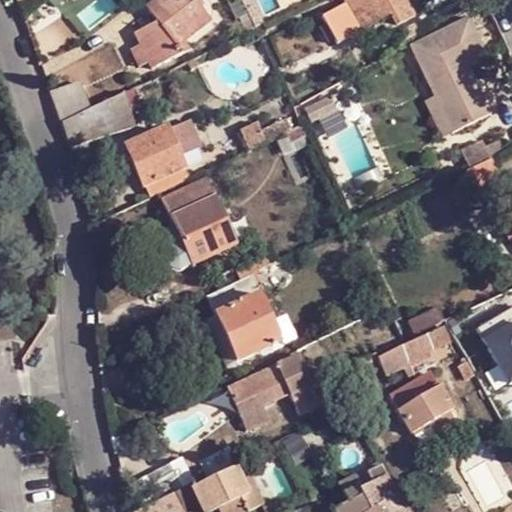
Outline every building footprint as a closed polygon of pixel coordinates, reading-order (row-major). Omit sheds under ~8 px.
[(216,21),(199,0),(165,0),(152,10),(163,24),(180,48),(192,39),(216,21)] [(348,0),(366,30),(384,21),(372,0),(348,0)] [(417,19),(406,0),(372,0),(384,21),(395,14),(401,26),(417,19)] [(260,30),(251,10),(244,15),(255,33),(260,30)] [(473,18),(433,37),(444,61),(433,65),(422,42),(411,47),(413,56),(405,60),(419,89),(430,84),(437,100),(453,133),(490,116),(467,67),(491,55),(473,18)] [(161,71),(188,56),(199,50),(192,39),(180,48),(163,24),(142,37),(147,48),(157,66),(161,71)] [(433,65),(444,61),(433,37),(422,42),(433,65)] [(147,48),(139,53),(148,69),(157,66),(147,48)] [(96,109),(84,82),(55,95),(65,124),(96,109)] [(122,134),(139,128),(128,94),(112,103),(122,134)] [(453,133),(437,100),(428,105),(444,139),(453,133)] [(122,134),(112,103),(96,109),(65,124),(74,150),(122,134)] [(247,143),(251,153),(290,135),(297,132),(292,122),(247,143)] [(187,171),(199,165),(183,124),(168,131),(187,171)] [(310,137),(306,128),(297,132),(290,135),(294,144),(310,137)] [(168,131),(128,149),(146,189),(149,189),(187,171),(168,131)] [(478,152),(474,170),(491,163),(494,145),(478,152)] [(501,177),(493,162),(491,163),(474,170),(470,174),(475,183),(480,189),(501,177)] [(155,200),(193,180),(187,171),(149,189),(155,200)] [(167,206),(175,222),(220,202),(213,186),(167,206)] [(220,202),(175,222),(188,249),(196,270),(201,267),(241,249),(220,202)] [(196,270),(188,249),(181,253),(178,258),(178,266),(183,271),(189,274),(196,272),(201,267),(196,270)] [(240,270),(246,282),(267,271),(281,265),(277,255),(240,270)] [(219,320),(264,299),(261,290),(274,285),(267,271),(246,282),(232,288),(209,299),(219,320)] [(264,299),(219,320),(241,364),(286,342),(264,299)] [(412,326),(419,338),(447,324),(442,311),(412,326)] [(230,369),(241,364),(219,320),(210,325),(230,369)] [(411,367),(436,356),(434,351),(451,342),(449,335),(405,353),(411,367)] [(314,355),(245,388),(260,420),(282,409),(309,395),(318,414),(337,407),(314,355)] [(364,366),(348,374),(361,400),(377,392),(364,366)] [(470,370),(466,373),(471,384),(476,381),(470,370)] [(455,415),(435,378),(394,403),(414,440),(455,415)] [(282,409),(260,420),(266,432),(287,421),(282,409)] [(139,488),(148,507),(209,478),(200,459),(139,488)] [(384,471),(382,466),(342,488),(352,507),(341,511),(381,511),(401,499),(384,471)] [(197,494),(205,511),(210,511),(222,506),(243,497),(252,493),(246,479),(242,473),(197,494)] [(254,475),(246,479),(252,493),(243,497),(250,511),(254,511),(267,506),(254,475)] [(205,511),(197,494),(181,502),(179,496),(145,511),(205,511)] [(250,511),(243,497),(222,506),(225,511),(250,511)] [(409,511),(401,499),(381,511),(409,511)]
